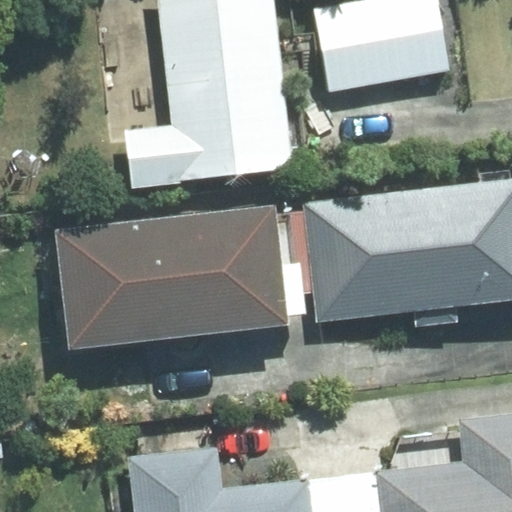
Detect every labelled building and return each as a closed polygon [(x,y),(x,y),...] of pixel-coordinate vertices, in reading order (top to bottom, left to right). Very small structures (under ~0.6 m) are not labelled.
[(294,166),(275,0),(157,0),(171,125),(123,130),(130,189),(179,184),(178,178),(294,166)] [(440,0),(373,0),(315,11),(331,93),(454,70),(440,0)] [(511,173),(305,197),(318,317),(511,294),(511,173)] [(293,315),(280,196),(59,221),(73,339),(293,315)] [(379,466),(384,511),(511,511),(511,407),(463,414),(468,454),(379,466)] [(139,511),(320,511),(317,475),(226,486),(221,441),(132,451),(139,511)]
